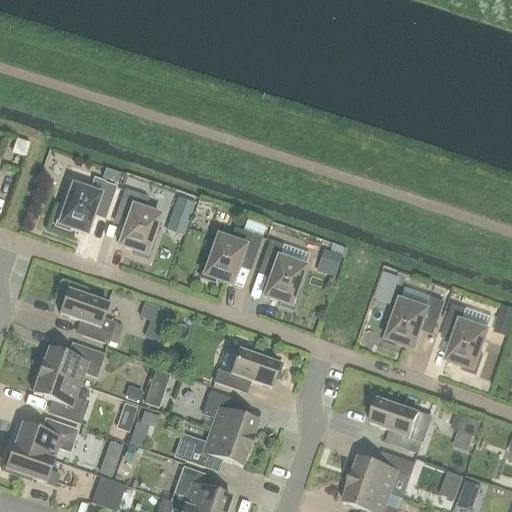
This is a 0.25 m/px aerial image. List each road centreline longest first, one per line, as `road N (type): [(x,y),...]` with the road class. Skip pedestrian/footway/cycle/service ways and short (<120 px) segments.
road 1 (unclassified): [(323,351),(5,241)]
road 2 (unclassified): [(511,417),(323,351)]
road 3 (unclassified): [(285,511),(323,351)]
